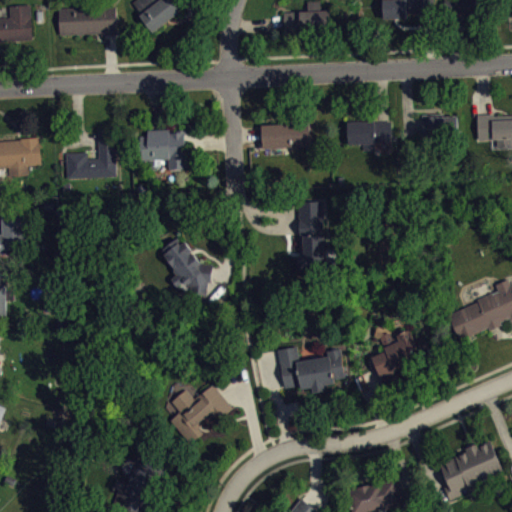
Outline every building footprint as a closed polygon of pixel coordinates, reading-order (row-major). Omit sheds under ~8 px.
[(152,31),(179,10),(177,6),(184,0),(157,0),(139,14),(152,31)] [(285,11),(308,9),(308,1),(321,0),(322,9),(331,9),(332,26),(285,28),(285,18),(285,11)] [(383,0),(384,19),(407,18),(407,12),(416,11),(416,13),(425,13),(434,13),(434,0),(383,0)] [(445,0),(446,19),(455,19),(465,19),(465,16),(499,15),(498,0),(445,0)] [(31,4),(33,39),(0,40),(0,16),(11,16),(11,5),(31,4)] [(59,7),(116,5),(117,34),(109,34),(102,34),(101,32),(60,33),(59,7)] [(422,114),(445,112),(445,116),(457,115),(459,139),(424,141),(422,123),(422,114)] [(478,114),(485,113),(495,113),(495,120),(511,118),(511,145),(498,146),(497,139),(479,140),(478,114)] [(263,148),(310,145),(309,119),(291,120),(291,123),(262,125),(262,133),(263,148)] [(347,122),(349,144),(392,142),(391,120),(383,120),(347,122)] [(98,129),(115,128),(117,175),(67,177),(66,152),(87,151),(88,158),(99,157),(98,136),(98,129)] [(140,134),(147,134),(147,129),(185,128),(185,139),(186,168),(167,169),(167,158),(141,159),(140,134)] [(40,136),(42,164),(28,165),(29,174),(10,176),(10,166),(0,166),(0,139),(21,139),(21,137),(40,136)] [(298,269),(325,268),(323,200),(299,201),(299,210),(300,254),(298,254),(298,269)] [(0,233),(3,233),(1,208),(23,207),(25,247),(0,248),(0,233)] [(163,248),(178,237),(182,244),(185,240),(202,263),(213,264),(212,273),(210,281),(208,280),(207,293),(189,292),(190,286),(184,281),(177,286),(170,278),(176,273),(174,270),(174,267),(163,253),(166,252),(163,248)] [(0,322),(9,322),(9,277),(0,276),(0,322)] [(448,313),(460,339),(488,327),(490,329),(503,324),(502,321),(510,317),(511,321),(511,281),(511,282),(509,278),(496,284),(499,290),(448,313)] [(372,356),(380,374),(384,385),(401,378),(396,367),(404,364),(402,360),(419,353),(423,364),(435,360),(423,333),(414,337),(411,328),(397,333),(399,339),(397,340),(395,336),(393,337),(390,331),(380,335),(386,350),(372,356)] [(278,350),(280,356),(286,388),(301,385),(302,390),(313,388),(314,393),(327,391),(326,385),(336,383),(335,379),(346,377),(340,347),(327,349),(328,356),(301,361),(298,346),(278,350)] [(172,400),(187,388),(195,398),(213,382),(225,397),(234,407),(219,419),(215,415),(200,427),(204,432),(190,443),(171,419),(181,411),(172,400)] [(0,435),(9,413),(0,409),(0,435)] [(449,484),(444,486),(450,499),(462,494),(461,492),(469,488),(472,494),(508,478),(493,443),(488,444),(487,442),(480,445),(479,442),(466,448),(467,450),(455,455),(456,456),(440,463),(445,475),(449,484)] [(118,489),(113,504),(135,511),(147,511),(164,457),(135,449),(132,460),(128,458),(118,489)] [(6,474),(17,478),(14,486),(3,482),(6,474)] [(354,511),(369,511),(384,507),(385,509),(404,504),(402,496),(397,476),(348,488),(354,511)] [(302,497),(290,511),(321,511),(312,504),(302,497)]
